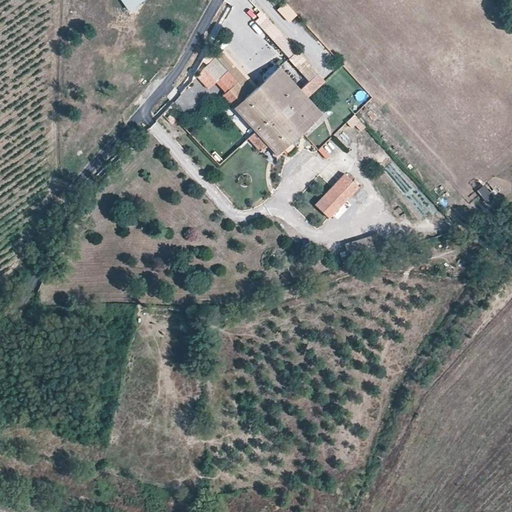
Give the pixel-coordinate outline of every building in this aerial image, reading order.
[(142,0),(122,0),(121,1),(128,12),(144,2),(142,0)] [(297,17),(286,4),(278,11),(289,24),(297,17)] [(269,31),(274,27),(261,13),(258,16),(260,18),(256,23),(269,36),(272,34),(269,31)] [(326,83),(274,27),(269,31),(272,34),(269,36),(269,37),(310,81),(300,90),(308,100),(326,83)] [(258,89),(224,52),(203,72),(224,95),(224,96),(236,109),(258,89)] [(312,123),(322,115),(308,100),(300,90),(279,69),(258,89),(236,109),(278,155),(312,123)] [(326,119),(322,115),(312,123),(317,128),(326,119)] [(347,125),(361,134),(367,125),(352,116),(347,125)] [(298,174),(309,184),(341,149),(331,138),(298,174)] [(358,187),(344,174),(315,205),(329,218),(358,187)] [(483,186),(476,192),(487,203),(493,197),(483,186)]
